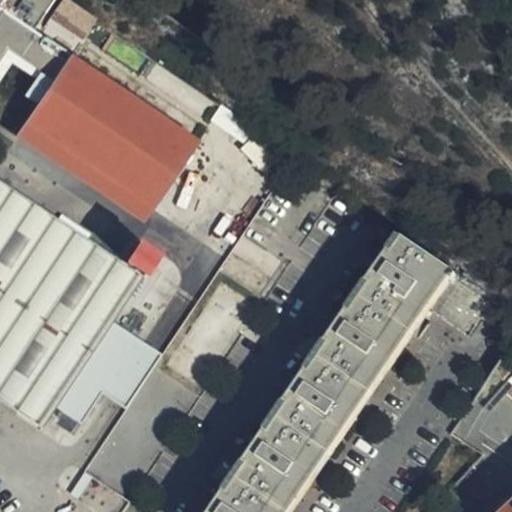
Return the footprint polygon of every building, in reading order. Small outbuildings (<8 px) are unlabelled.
[(54,81),(70,57),(0,8),(0,58),(6,50),(54,81)] [(49,90),(54,81),(6,50),(0,58),(0,75),(9,63),(49,90)] [(196,141),(70,57),(54,81),(49,90),(27,124),(152,208),(196,141)] [(142,283),(0,185),(0,395),(47,427),(142,283)] [(162,264),(139,249),(125,269),(147,285),(162,264)] [(293,511),(446,287),(394,252),(385,266),(381,263),(210,511),(293,511)] [(511,511),(511,484),(492,504),(498,510),(495,511),(511,511)]
